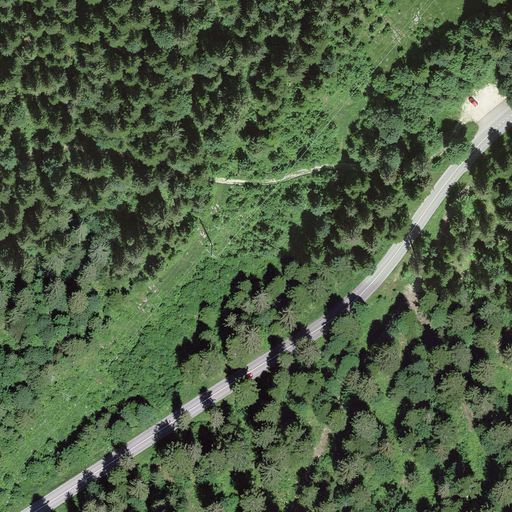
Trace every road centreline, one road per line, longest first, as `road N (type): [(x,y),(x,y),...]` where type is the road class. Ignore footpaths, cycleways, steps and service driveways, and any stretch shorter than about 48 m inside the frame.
road 1 (secondary): [(33,511),(321,330),(378,276),(455,173),(511,117)]
road 2 (track): [(502,124),(298,173),(210,181),(0,174)]
